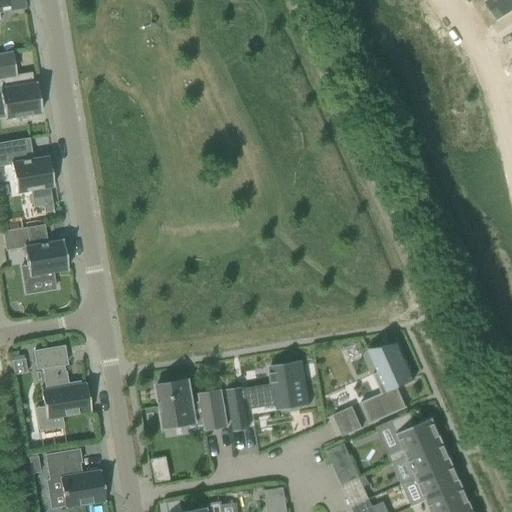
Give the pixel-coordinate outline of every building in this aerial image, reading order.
[(0,0),(0,12),(23,9),(21,0),(0,0)] [(511,0),(486,0),(484,2),(495,18),(511,7),(511,0)] [(0,98),(4,125),(38,120),(37,114),(40,114),(36,84),(32,85),(30,74),(16,77),(12,53),(0,54),(0,98)] [(28,139),(0,143),(0,167),(11,166),(15,193),(30,191),(32,207),(40,206),(41,208),(42,208),(43,213),(53,212),(49,188),(53,187),(48,158),(32,161),(28,139)] [(28,282),(52,278),(51,273),(67,271),(62,241),(44,244),(43,238),(45,238),(43,226),(1,233),(4,251),(22,248),(28,282)] [(367,350),(377,373),(373,375),(381,394),(360,404),(360,405),(361,404),(369,423),(369,424),(369,425),(407,408),(407,407),(405,407),(397,388),(414,381),(398,345),(382,347),(383,348),(371,353),(369,349),(367,350)] [(68,387),(65,372),(64,372),(63,366),(66,365),(63,347),(33,352),(36,370),(41,369),(42,376),(44,391),(40,392),(45,420),(90,412),(85,385),(68,387)] [(23,359),(11,361),(13,375),(25,372),(23,359)] [(308,404),(308,406),(310,406),(302,361),(301,361),(301,362),(269,368),(272,385),(242,391),(241,389),(226,391),(226,390),(225,390),(232,433),(234,432),(233,431),(248,429),(243,400),(249,399),(251,409),(275,404),(276,410),(308,404)] [(175,382),(156,385),(163,429),(190,424),(190,427),(203,424),(205,431),(209,430),(226,427),(220,391),(198,394),(200,402),(192,403),(191,400),(190,401),(189,396),(191,396),(188,380),(184,381),(184,379),(174,380),(175,382)] [(356,407),(336,415),(344,437),(364,429),(356,407)] [(442,441),(432,418),(416,426),(410,413),(390,422),(402,449),(387,456),(391,464),(406,458),(406,457),(442,441)] [(452,463),(442,441),(406,457),(406,458),(416,480),(452,463)] [(330,450),(327,452),(332,464),(345,459),(350,457),(344,444),(339,446),(330,450)] [(105,501),(100,471),(81,474),(80,465),(80,464),(78,450),(45,456),(49,481),(59,480),(64,508),(105,501)] [(39,474),(36,458),(28,459),(31,475),(39,474)] [(416,480),(401,486),(411,508),(426,502),(462,485),(452,463),(416,480)] [(168,472),(154,475),(155,483),(169,480),(168,472)] [(366,476),(359,479),(363,487),(370,484),(366,476)] [(430,511),(462,511),(472,508),(462,485),(426,502),(430,511)] [(207,508),(180,511),(222,511),(221,502),(206,504),(207,508)] [(373,507),(375,511),(388,511),(384,502),(373,507)]
